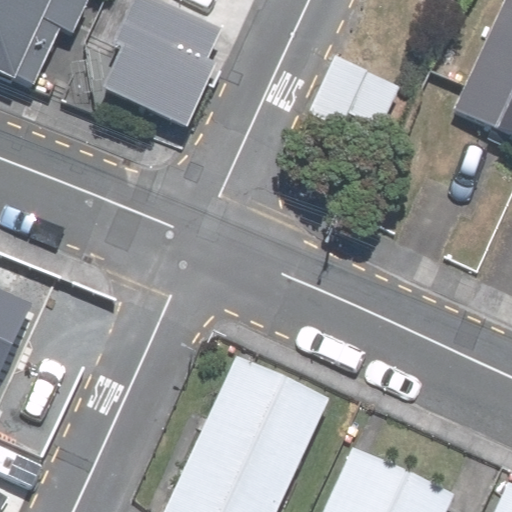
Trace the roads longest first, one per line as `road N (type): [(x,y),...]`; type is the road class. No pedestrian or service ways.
road 1 (residential): [(202,227),(511,375)]
road 2 (residential): [(202,227),(71,511)]
road 3 (residential): [(307,0),(202,227)]
road 4 (residential): [(0,150),(202,227)]
